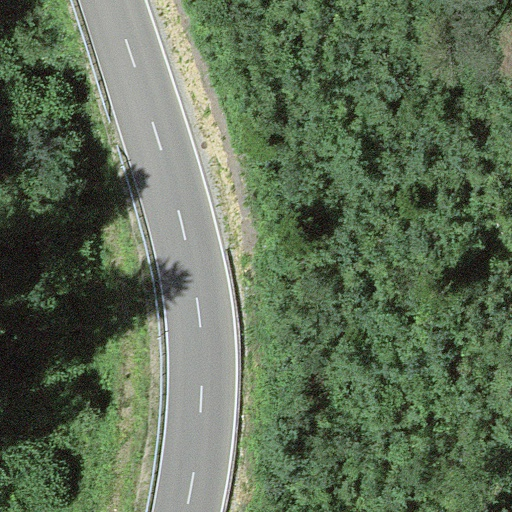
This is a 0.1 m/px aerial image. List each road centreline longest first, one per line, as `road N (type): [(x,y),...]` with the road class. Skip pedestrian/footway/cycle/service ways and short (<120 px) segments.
road 1 (tertiary): [(186,511),(203,430),(210,295),(192,214),(117,0)]
road 2 (track): [(57,511),(121,397),(144,235),(175,164)]
